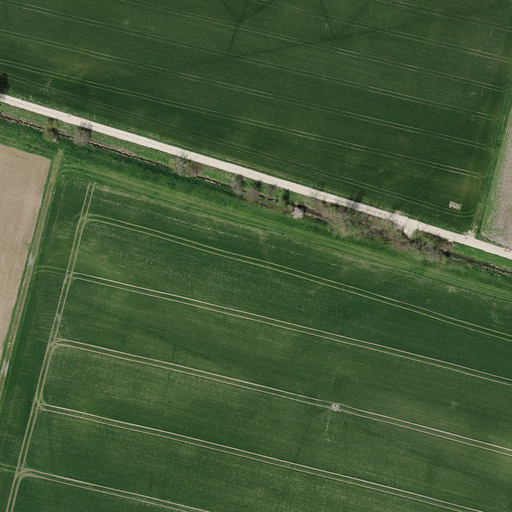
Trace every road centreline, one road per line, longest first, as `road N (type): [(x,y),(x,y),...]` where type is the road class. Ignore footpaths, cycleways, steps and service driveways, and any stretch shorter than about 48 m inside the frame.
road 1 (track): [(511,292),(0,133)]
road 2 (track): [(0,98),(511,256)]
road 3 (track): [(0,387),(59,151)]
